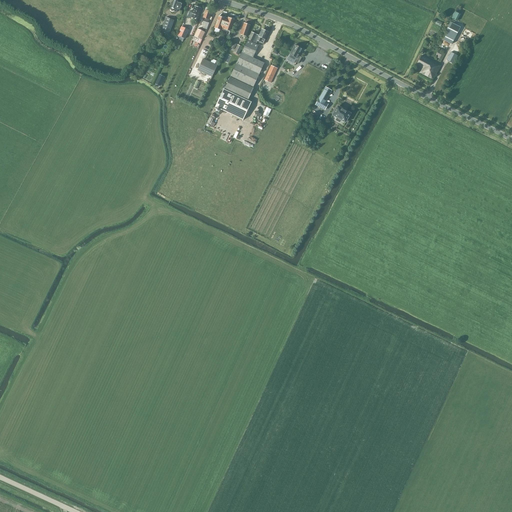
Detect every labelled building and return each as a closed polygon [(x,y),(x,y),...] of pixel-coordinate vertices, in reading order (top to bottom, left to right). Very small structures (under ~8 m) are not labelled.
[(176,12),(177,10),(180,11),(183,3),(178,1),(178,0),(177,0),(173,0),(170,10),(176,12)] [(189,12),(187,17),(190,18),(191,19),(194,20),(197,21),(198,16),(201,9),(200,8),(201,7),(198,6),(197,7),(195,6),(193,13),(192,13),(189,12)] [(203,18),(202,21),(203,21),(208,23),(212,12),(205,10),(203,18)] [(459,14),(455,12),(451,19),(456,22),(457,21),(460,14),(459,14)] [(218,17),(214,28),(215,28),(221,30),(222,27),(225,28),(224,29),(225,29),(224,33),(229,35),(231,31),(235,20),(228,18),(228,20),(225,19),(218,17)] [(160,31),(164,33),(168,34),(173,21),(165,18),(160,31)] [(431,29),(437,31),(440,22),(436,21),(435,23),(433,23),(431,29)] [(449,31),(444,41),(451,45),(457,35),(455,34),(459,27),(456,25),(457,24),(451,21),(447,30),(449,31)] [(240,34),(246,36),(249,26),(243,24),(240,34)] [(189,30),(182,26),(177,36),(185,39),(189,30)] [(202,40),(205,32),(198,29),(194,36),(202,40)] [(262,30),(256,42),(263,45),(263,44),(265,41),(265,40),(264,39),(268,33),(262,30)] [(251,33),(248,40),(253,42),(256,35),(251,33)] [(192,41),(200,44),(202,40),(194,36),(192,41)] [(247,101),(264,64),(252,58),(258,46),(247,41),(216,108),(243,121),(251,103),(247,101)] [(242,46),(241,46),(237,45),(234,53),(238,55),(242,46)] [(290,55),(287,60),(293,64),(294,62),(298,64),(301,58),(298,56),(302,49),(301,49),(302,47),(298,45),(297,47),(295,45),(290,55)] [(455,65),(459,56),(456,55),(450,52),(446,60),(455,65)] [(427,58),(423,57),(422,56),(417,66),(419,67),(419,68),(419,69),(419,70),(420,70),(420,71),(419,73),(433,81),(441,66),(427,59),(427,58)] [(197,70),(212,77),(217,66),(203,59),(197,70)] [(271,65),(264,80),(271,83),(278,68),(271,65)] [(160,75),(155,84),(160,86),(164,77),(160,75)] [(329,93),(331,90),(325,87),(324,90),(319,99),(324,102),(329,93)] [(321,106),(326,109),(328,105),(324,103),(324,102),(319,99),(316,104),(321,106)] [(338,107),(335,111),(334,111),(332,114),(334,114),(333,115),(345,122),(346,121),(347,122),(349,119),(347,118),(350,114),(349,113),(350,113),(346,111),(346,112),(345,111),(346,110),(345,110),(345,111),(343,110),(343,109),(342,110),(342,109),(342,108),(339,107),(338,107)]
